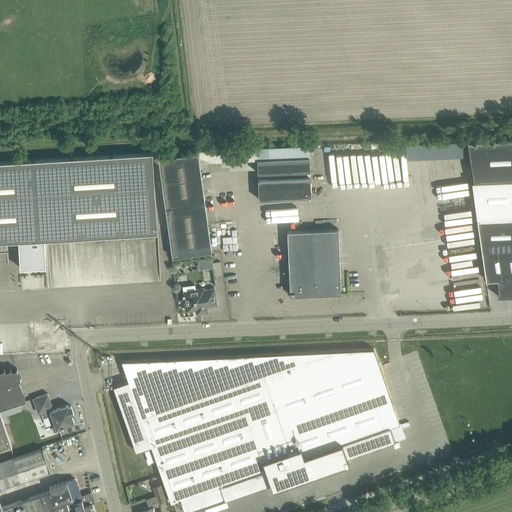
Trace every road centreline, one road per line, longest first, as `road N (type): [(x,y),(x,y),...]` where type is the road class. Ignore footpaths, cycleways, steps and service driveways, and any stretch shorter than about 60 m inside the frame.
road 1 (unclassified): [(114,511),(80,355),(86,339),(511,319)]
road 2 (track): [(0,151),(511,126)]
road 3 (tertiary): [(367,511),(511,461)]
